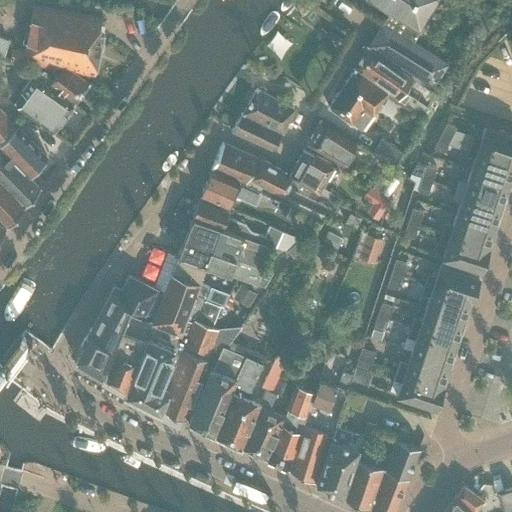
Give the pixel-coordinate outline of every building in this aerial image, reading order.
[(378,51),(423,79),(437,56),(413,41),(438,0),(369,0),(398,18),(378,51)] [(10,59),(60,68),(64,69),(70,73),(72,71),(95,75),(103,34),(98,33),(101,17),(34,4),(25,51),(12,49),(10,59)] [(0,54),(3,56),(8,39),(0,36),(0,54)] [(367,44),(354,65),(388,89),(387,91),(404,103),(423,116),(428,108),(403,91),(412,78),(401,70),(367,44)] [(63,96),(63,95),(74,103),(89,83),(72,71),(70,73),(64,69),(60,68),(52,80),(48,77),(49,74),(43,70),(37,78),(63,96)] [(371,115),(372,114),(387,91),(354,68),(328,105),(351,122),(352,121),(361,128),(371,115)] [(52,131),(73,103),(63,96),(37,78),(33,74),(20,91),(26,95),(17,106),(52,131)] [(281,131),(283,131),(293,108),(256,88),(243,112),(242,111),(231,129),(273,148),(281,131)] [(0,180),(25,205),(40,187),(27,174),(46,154),(20,129),(13,127),(10,124),(13,121),(0,108),(0,180)] [(307,142),(343,164),(356,143),(320,119),(307,142)] [(456,127),(446,122),(440,134),(450,139),(456,127)] [(480,137),(472,134),(469,144),(511,157),(511,132),(485,123),(480,137)] [(450,139),(440,134),(433,147),(443,152),(450,139)] [(383,159),(390,164),(400,150),(381,136),(371,151),(375,153),(383,159)] [(211,166),(227,173),(227,174),(260,191),(262,185),(249,178),(258,158),(222,142),(211,166)] [(470,168),(509,181),(511,170),(511,157),(469,144),(466,153),(474,156),(470,168)] [(289,175),(299,180),(310,187),(317,192),(329,198),(332,192),(322,186),(333,167),(313,155),(303,150),(289,175)] [(375,153),(369,161),(378,167),(383,159),(375,153)] [(262,185),(266,187),(274,191),(283,195),(288,185),(306,194),(310,187),(299,180),(298,181),(288,176),(282,172),(284,170),(259,158),(249,178),(262,185)] [(432,180),(436,167),(417,160),(410,173),(422,176),(432,180)] [(200,194),(227,206),(233,193),(243,197),(255,202),(260,191),(227,174),(211,168),(200,194)] [(458,177),(455,187),(501,203),(509,181),(470,168),(466,180),(458,177)] [(381,192),(390,181),(380,175),(372,186),(381,192)] [(428,193),(432,180),(422,176),(417,190),(428,193)] [(0,217),(8,226),(25,206),(0,181),(0,217)] [(494,224),(501,203),(455,187),(452,197),(460,199),(456,212),(494,224)] [(379,192),(366,212),(377,219),(390,199),(379,192)] [(198,198),(191,216),(241,234),(243,227),(245,223),(226,216),(228,210),(220,207),(221,207),(198,198)] [(279,200),(273,210),(285,216),(290,205),(279,200)] [(423,210),(412,207),(408,220),(418,223),(423,210)] [(348,212),(344,221),(356,227),(360,217),(348,212)] [(487,246),(494,224),(456,212),(452,223),(444,221),(441,231),(487,246)] [(177,253),(205,264),(258,284),(263,267),(271,245),(221,227),(191,217),(177,253)] [(418,223),(408,220),(403,233),(414,237),(418,223)] [(296,236),(276,227),(269,244),(285,251),(296,236)] [(327,229),(321,240),(337,247),(342,237),(327,229)] [(381,238),(361,231),(351,258),(357,260),(359,256),(373,261),(381,238)] [(480,269),(487,246),(441,231),(437,240),(445,243),(441,256),(480,269)] [(171,270),(199,281),(205,264),(177,253),(171,270)] [(322,258),(320,263),(322,267),(327,269),(332,268),(334,264),(332,259),(327,256),(322,258)] [(406,261),(396,258),(391,271),(401,274),(406,261)] [(435,274),(427,272),(424,282),(470,297),(478,274),(440,261),(435,274)] [(210,286),(199,281),(171,270),(152,320),(149,319),(149,320),(184,335),(191,317),(211,325),(220,304),(205,299),(210,286)] [(401,274),(391,271),(387,284),(397,287),(401,274)] [(113,283),(74,358),(103,375),(129,306),(144,314),(158,288),(128,272),(120,287),(113,283)] [(421,291),(429,294),(425,306),(463,319),(470,297),(424,282),(421,291)] [(392,304),(382,301),(377,314),(387,318),(392,304)] [(413,315),(410,325),(456,340),(463,319),(425,306),(421,318),(413,315)] [(178,359),(185,342),(182,341),(184,335),(149,320),(149,321),(128,313),(122,330),(105,376),(128,390),(153,403),(172,356),(178,359)] [(387,318),(377,314),(373,327),(383,331),(387,318)] [(203,365),(207,357),(214,340),(213,339),(218,328),(211,325),(191,317),(184,335),(182,341),(185,342),(178,359),(179,359),(168,388),(167,388),(160,407),(162,408),(162,407),(186,419),(207,367),(203,365)] [(407,335),(415,337),(411,349),(449,362),(456,340),(410,325),(407,335)] [(230,339),(229,343),(220,340),(219,342),(214,340),(207,357),(216,360),(214,367),(211,367),(189,421),(214,433),(222,414),(235,381),(249,388),(265,354),(230,339)] [(264,376),(260,385),(263,386),(265,387),(265,388),(270,390),(272,391),(278,377),(286,359),(291,348),(281,344),(277,352),(276,352),(264,376)] [(361,346),(358,356),(372,361),(375,350),(361,346)] [(399,359),(395,368),(442,384),(449,362),(411,349),(407,361),(399,359)] [(372,361),(358,356),(355,366),(369,370),(372,361)] [(435,406),(442,384),(395,368),(392,378),(400,381),(396,394),(435,406)] [(272,391),(270,390),(265,388),(259,401),(259,403),(242,447),(267,458),(285,415),(269,408),(275,392),(280,394),(286,381),(278,377),(272,391)] [(330,431),(332,431),(346,388),(318,378),(311,399),(290,469),(315,481),(315,480),(330,431)] [(241,446),(259,403),(259,401),(248,397),(252,390),(249,388),(235,381),(222,414),(223,415),(214,433),(241,446)] [(267,458),(289,469),(300,432),(305,413),(313,390),(297,383),(288,406),(289,406),(282,423),(267,458)] [(366,419),(362,431),(363,432),(372,435),(376,423),(366,419)] [(315,482),(342,495),(363,432),(362,431),(335,422),(316,480),(315,482)] [(369,508),(377,511),(393,511),(420,446),(394,437),(369,508)] [(368,508),(369,506),(382,464),(357,455),(344,495),(368,508)] [(473,511),(478,507),(485,498),(465,483),(458,493),(442,511),(473,511)] [(511,511),(511,486),(497,491),(504,511),(511,511)]
